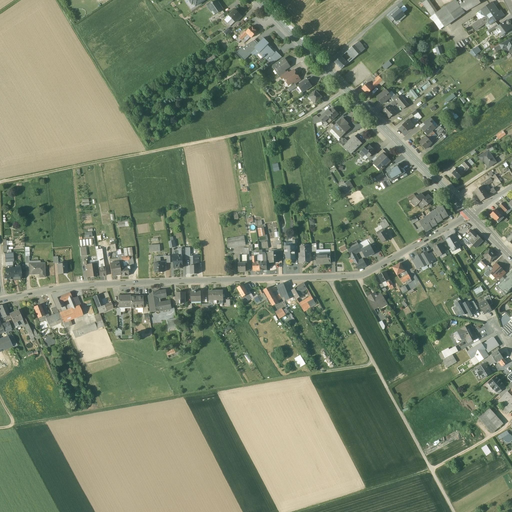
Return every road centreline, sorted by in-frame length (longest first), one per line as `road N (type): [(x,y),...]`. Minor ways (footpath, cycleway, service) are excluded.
road 1 (unclassified): [(0,300),(80,284),(361,275),(465,217)]
road 2 (track): [(0,182),(290,124),(345,88)]
road 3 (track): [(17,428),(327,371)]
road 4 (track): [(327,276),(455,511)]
road 5 (track): [(508,425),(431,469),(308,511)]
road 6 (primary): [(469,215),(323,66)]
road 7 (track): [(57,0),(150,152)]
